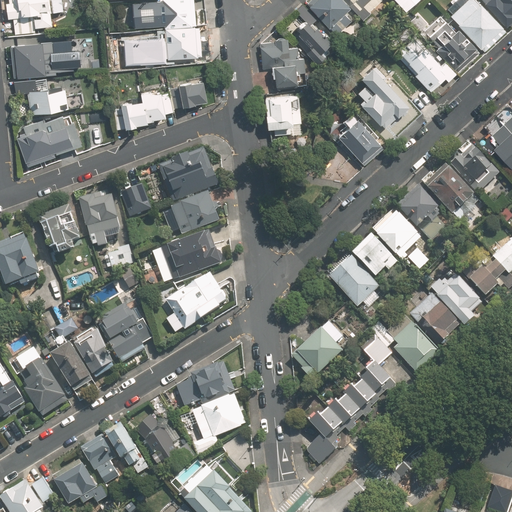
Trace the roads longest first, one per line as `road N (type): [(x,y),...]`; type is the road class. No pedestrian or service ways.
road 1 (residential): [(265,300),(511,69)]
road 2 (residential): [(0,472),(244,321),(265,300)]
road 3 (residential): [(6,198),(244,116)]
road 4 (residential): [(265,300),(244,116)]
road 5 (residential): [(280,469),(265,300)]
road 6 (secondary): [(412,450),(511,354)]
